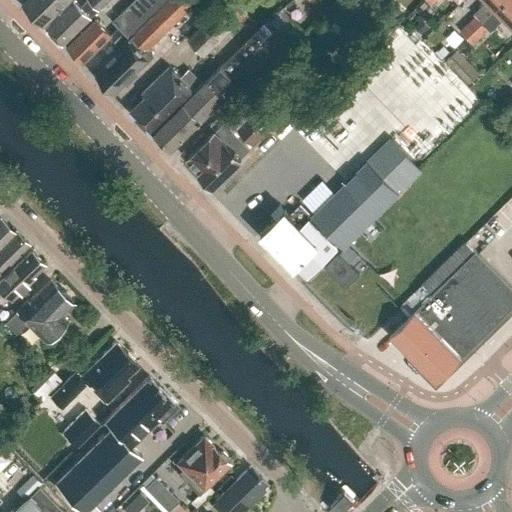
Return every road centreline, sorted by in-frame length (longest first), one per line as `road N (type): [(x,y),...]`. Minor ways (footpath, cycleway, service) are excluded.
road 1 (secondary): [(432,433),(388,412),(273,320),(0,40)]
road 2 (residential): [(279,476),(0,194)]
